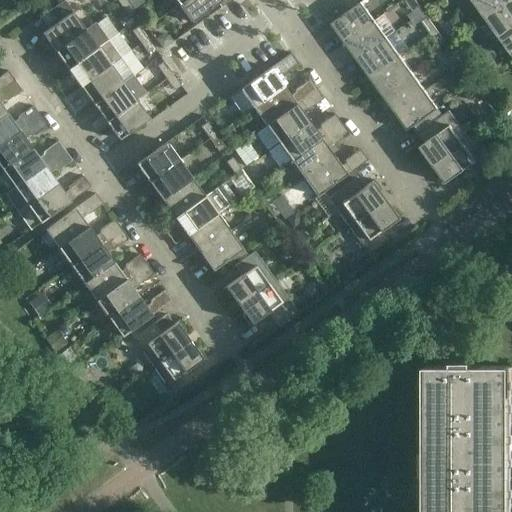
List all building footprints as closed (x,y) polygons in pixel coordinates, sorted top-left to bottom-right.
[(134,10),(127,0),(120,5),(129,17),(130,16),(135,13),(134,10)] [(192,23),(224,0),(185,0),(179,5),(192,23)] [(420,7),(414,0),(404,0),(413,12),(420,7)] [(511,1),(511,0),(477,0),(473,3),(486,21),(511,1)] [(85,30),(72,12),(64,1),(39,19),(39,20),(47,30),(42,33),(49,44),(55,52),(85,30)] [(499,38),(511,28),(511,1),(486,21),(499,38)] [(344,42),(374,20),(361,2),(331,24),(338,34),(344,42)] [(436,30),(427,17),(421,22),(430,34),(436,30)] [(357,60),(387,38),(374,20),(344,42),(350,50),(357,60)] [(147,39),(138,27),(132,32),(140,44),(147,39)] [(511,56),(511,28),(499,38),(511,57),(511,56)] [(68,69),(98,48),(85,30),(55,52),(68,69)] [(445,42),(436,30),(430,34),(438,47),(445,42)] [(370,78),(400,56),(387,38),(357,60),(364,70),(370,78)] [(156,51),(147,39),(140,44),(149,56),(156,51)] [(80,87),(111,65),(98,48),(68,69),(80,87)] [(466,61),(457,49),(452,52),(451,54),(460,66),(466,61)] [(283,86),(276,77),(281,74),(283,75),(298,64),(290,54),(240,90),(253,108),(283,86)] [(382,95),(413,74),(400,56),(370,78),(382,95)] [(475,74),(466,61),(460,66),(468,78),(470,77),(475,74)] [(172,74),(163,62),(157,67),(166,79),(172,74)] [(93,104),(123,83),(111,65),(80,87),(93,104)] [(0,91),(14,81),(7,71),(0,76),(0,91)] [(181,86),(172,74),(166,79),(175,91),(181,86)] [(395,113),(425,92),(413,74),(382,95),(395,113)] [(266,126),(316,89),(309,80),(295,90),(294,93),(290,96),(283,86),(253,108),(266,126)] [(0,118),(7,113),(0,104),(0,103),(4,101),(7,101),(21,91),(14,81),(0,91),(0,118)] [(106,122),(136,100),(123,83),(93,104),(99,113),(106,122)] [(308,121),(302,112),(306,109),(309,110),(323,99),(316,89),(266,126),(278,143),(308,121)] [(408,131),(438,109),(425,92),(395,113),(402,122),(408,131)] [(119,140),(149,119),(136,100),(106,122),(119,140)] [(0,144),(40,116),(33,106),(18,117),(18,120),(14,123),(7,113),(0,118),(0,144)] [(470,140),(449,111),(443,116),(429,126),(436,136),(418,149),(424,158),(428,158),(433,166),(470,140)] [(395,113),(378,126),(384,134),(384,135),(402,122),(395,113)] [(291,161),(342,124),(335,115),(320,125),(320,128),(315,131),(308,121),(278,143),(291,161)] [(32,148),(25,139),(29,136),(32,136),(47,126),(40,116),(0,144),(0,167),(2,170),(32,148)] [(402,122),(384,135),(391,144),(397,139),(408,131),(402,122)] [(216,135),(207,123),(201,127),(209,140),(216,135)] [(334,157),(327,147),(331,144),(334,145),(349,134),(346,130),(342,124),(291,161),(304,178),(334,157)] [(225,147),(216,135),(209,140),(218,152),(225,147)] [(490,168),(470,140),(433,166),(438,173),(438,177),(444,186),(462,173),(470,182),(490,168)] [(14,188),(65,151),(58,141),(43,152),(43,155),(39,158),(32,148),(2,170),(14,188)] [(149,182),(179,161),(166,143),(136,165),(142,173),(149,182)] [(344,177),(368,160),(360,150),(345,160),(345,163),(341,166),(334,157),(304,178),(317,197),(344,177)] [(57,183),(50,174),(54,171),(57,171),(72,161),(65,151),(14,188),(27,205),(57,183)] [(241,170),(232,158),(226,162),(235,175),(241,170)] [(162,200),(192,179),(179,161),(149,182),(162,200)] [(250,182),(241,170),(235,175),(243,187),(250,182)] [(40,223),(91,187),(83,177),(68,187),(68,190),(64,193),(57,183),(27,205),(40,223)] [(327,217),(336,210),(328,199),(348,184),(344,177),(317,197),(314,199),(327,217)] [(175,218),(205,196),(192,179),(162,200),(175,218)] [(348,227),(385,200),(379,193),(380,189),(374,180),(356,194),(348,184),(328,199),(336,210),(348,227)] [(271,202),(263,189),(257,193),(256,194),(265,206),(271,202)] [(88,227),(81,217),(86,214),(88,215),(103,204),(96,194),(45,230),(58,248),(88,227)] [(187,236),(218,214),(205,196),(175,218),(187,236)] [(382,230),(400,217),(394,209),(390,208),(385,200),(348,227),(368,255),(389,240),(382,230)] [(280,214),(271,202),(265,206),(274,218),(280,214)] [(200,254),(230,232),(218,214),(187,236),(194,245),(200,254)] [(71,266),(121,230),(114,220),(100,231),(99,233),(95,236),(88,227),(58,248),(71,266)] [(113,262),(107,252),(111,249),(114,250),(128,239),(121,230),(71,266),(83,284),(113,262)] [(213,271),(243,250),(230,232),(200,254),(205,261),(213,271)] [(275,280),(254,252),(234,266),(241,276),(222,290),(228,298),(233,299),(238,306),(275,280)] [(96,301),(147,265),(140,255),(125,266),(125,268),(120,272),(113,262),(83,284),(96,301)] [(139,297),(132,287),(136,284),(139,285),(154,274),(147,265),(96,301),(108,319),(139,297)] [(295,308),(275,280),(238,306),(243,313),(243,318),(249,326),(267,313),(274,323),(295,308)] [(152,315),(172,301),(165,290),(150,301),(150,304),(146,307),(139,297),(108,319),(122,337),(152,315)] [(190,341),(184,334),(185,329),(179,321),(175,324),(168,314),(157,322),(133,339),(140,349),(153,367),(190,341)] [(157,322),(152,315),(122,337),(134,354),(140,349),(133,339),(157,322)] [(187,371),(205,357),(199,349),(195,348),(190,341),(153,367),(173,395),(194,381),(187,371)] [(508,511),(508,369),(510,369),(510,367),(471,367),(470,367),(461,367),(451,367),(437,367),(424,367),(424,369),(426,369),(425,511),(508,511)]
